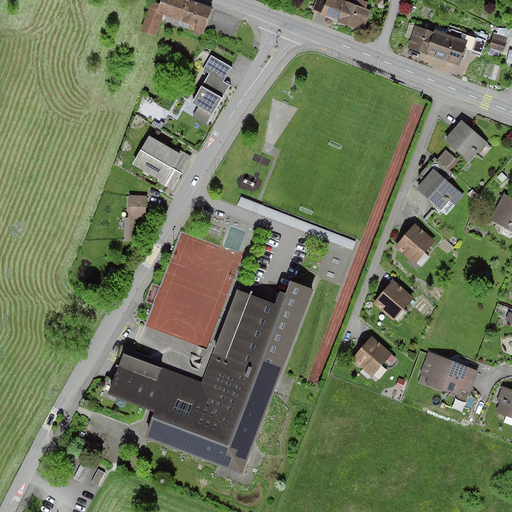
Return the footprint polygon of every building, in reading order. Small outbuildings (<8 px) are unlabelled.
[(161,0),(160,4),(152,1),(141,31),(156,36),(164,16),(190,25),(188,30),(204,35),(213,8),(190,0),(161,0)] [(316,0),(312,11),(321,14),(321,16),(363,32),(371,11),(366,9),(368,3),(360,0),(355,0),(354,4),(343,0),(316,0)] [(434,32),(409,23),(404,37),(411,39),(407,48),(459,66),(468,41),(435,30),(434,32)] [(508,37),(493,33),(489,48),(504,52),(508,37)] [(232,68),(211,56),(203,70),(209,74),(192,103),(199,107),(193,117),(206,124),(212,115),(213,115),(230,86),(224,82),(232,68)] [(462,120),(444,140),(469,162),(477,152),(480,154),(489,144),(462,120)] [(180,154),(150,136),(133,165),(158,180),(157,182),(172,191),(192,157),(181,151),(180,154)] [(446,150),(437,160),(450,171),(459,161),(446,150)] [(464,195),(434,168),(416,188),(446,215),(454,205),(455,206),(464,195)] [(502,173),(497,178),(503,183),(507,178),(502,173)] [(511,198),(504,194),(490,220),(511,231),(511,198)] [(147,196),(129,196),(128,218),(125,218),(124,240),(124,241),(133,242),(134,219),(146,219),(147,196)] [(356,242),(241,197),(237,206),(353,251),(356,242)] [(436,241),(416,223),(395,247),(416,265),(436,241)] [(120,273),(110,268),(103,282),(113,288),(120,273)] [(393,281),(374,304),(394,321),(414,299),(393,281)] [(202,384),(124,354),(122,357),(108,394),(155,412),(145,439),(243,476),(314,290),(291,282),(286,294),(281,292),(276,305),(238,290),(202,384)] [(372,337),(352,360),(372,377),(392,355),(372,337)] [(480,371),(428,352),(420,374),(428,377),(425,384),(459,397),(462,390),(471,394),(480,371)] [(406,381),(399,378),(395,388),(402,390),(406,381)] [(511,389),(503,386),(497,400),(500,401),(496,413),(511,418),(511,389)] [(70,456),(61,472),(67,476),(76,459),(70,456)] [(91,467),(82,463),(73,479),(82,484),(91,467)] [(105,473),(98,469),(92,482),(99,486),(105,473)]
